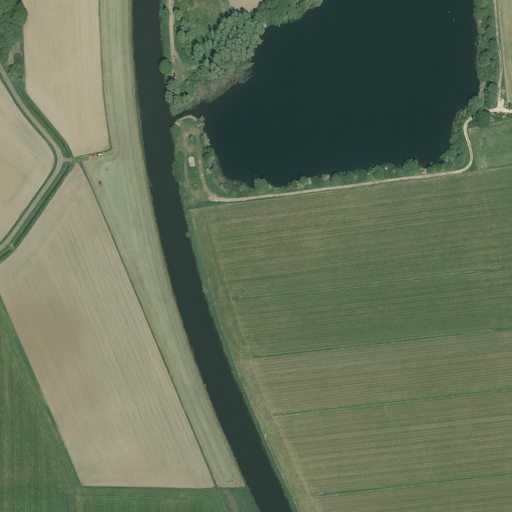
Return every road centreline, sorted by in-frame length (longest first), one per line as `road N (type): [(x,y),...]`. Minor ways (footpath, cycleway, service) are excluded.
road 1 (track): [(198,140),(209,188),(223,202),(460,170),(470,155),(463,130),(469,119),(497,109)]
road 2 (unclassified): [(0,248),(60,162),(0,67)]
